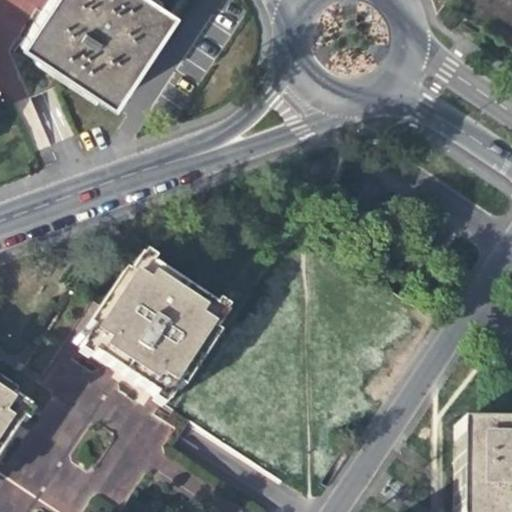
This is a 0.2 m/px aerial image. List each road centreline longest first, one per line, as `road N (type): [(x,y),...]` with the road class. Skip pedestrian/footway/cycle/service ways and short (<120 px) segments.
road 1 (residential): [(511,242),(338,511)]
road 2 (residential): [(145,172),(229,154),(347,100)]
road 3 (residential): [(287,59),(247,114),(145,172)]
road 4 (unknown): [(0,63),(84,192)]
road 5 (residential): [(145,172),(0,221)]
road 6 (residential): [(384,87),(511,166)]
road 7 (residential): [(511,117),(408,39)]
